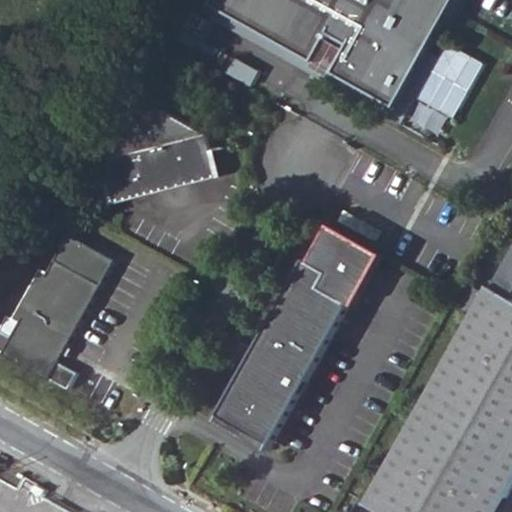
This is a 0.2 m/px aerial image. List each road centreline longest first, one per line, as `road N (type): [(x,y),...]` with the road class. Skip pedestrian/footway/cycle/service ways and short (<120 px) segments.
road 1 (residential): [(117,494),(320,128)]
road 2 (residential): [(117,494),(0,428)]
